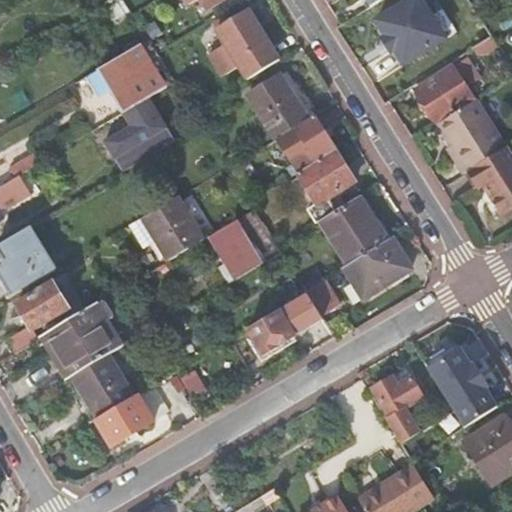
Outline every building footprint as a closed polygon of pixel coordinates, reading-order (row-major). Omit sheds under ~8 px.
[(200,0),(206,9),(220,0),(200,0)] [(361,0),(367,8),(373,5),(380,0),(361,0)] [(391,52),(401,68),(446,41),(421,0),(401,0),(370,20),(381,37),(377,43),(385,55),(391,52)] [(469,0),(444,0),(474,47),(492,35),(476,9),(471,3),(469,0)] [(236,59),(248,80),(280,61),(249,10),(217,29),(228,47),(222,51),(230,63),(236,59)] [(157,51),(148,37),(107,62),(98,67),(108,83),(108,84),(125,111),(150,96),(155,93),(165,87),(166,86),(157,70),(165,65),(157,51)] [(416,89),(438,123),(456,112),(447,97),(454,93),(451,89),(462,82),(453,66),(416,89)] [(98,67),(85,75),(95,91),(108,84),(108,83),(98,67)] [(281,75),(309,119),(315,115),(288,71),(281,75)] [(249,96),(276,139),(278,138),(309,119),(281,75),(249,96)] [(181,135),(155,93),(150,96),(125,111),(133,124),(111,137),(129,166),(181,135)] [(456,112),(438,123),(447,136),(452,145),(447,148),(463,174),(469,170),(506,147),(476,99),(456,112)] [(309,119),(278,138),(299,172),(335,149),(336,149),(315,115),(309,119)] [(511,156),(506,147),(469,170),(480,187),(484,185),(502,215),(511,208),(511,156)] [(299,172),(296,174),(316,205),(308,210),(316,223),(320,220),(345,205),(337,192),(355,181),(335,149),(299,172)] [(10,166),(16,176),(21,173),(39,162),(40,162),(35,152),(10,166)] [(16,176),(0,185),(0,205),(10,204),(31,191),(21,173),(16,176)] [(296,174),(288,179),(308,210),(316,205),(296,174)] [(176,196),(142,217),(168,260),(202,240),(176,196)] [(345,205),(320,220),(347,265),(387,240),(359,196),(345,205)] [(233,278),(265,264),(243,217),(211,232),(233,278)] [(29,227),(0,244),(0,251),(5,260),(0,262),(0,276),(10,293),(5,296),(7,299),(55,270),(29,227)] [(347,265),(344,267),(363,299),(411,269),(391,238),(387,240),(347,265)] [(307,292),(323,317),(341,305),(325,279),(307,292)] [(3,341),(11,354),(37,338),(32,330),(69,307),(54,282),(17,305),(29,325),(3,341)] [(323,317),(307,292),(294,301),(310,326),(323,317)] [(97,303),(42,336),(67,378),(71,376),(109,353),(123,345),(97,303)] [(281,309),(249,328),(265,354),(296,335),(281,309)] [(465,342),(428,366),(467,427),(504,403),(465,342)] [(109,353),(71,376),(96,419),(135,396),(109,353)] [(404,408),(422,398),(411,378),(397,386),(392,377),(373,389),(389,417),(386,419),(402,444),(418,434),(419,433),(404,408)] [(135,396),(96,419),(112,445),(154,420),(153,419),(169,410),(155,384),(135,396)] [(511,426),(506,417),(465,442),(492,485),(511,471),(511,426)] [(413,462),(429,452),(418,434),(402,444),(413,462)] [(367,511),(406,511),(434,496),(413,462),(387,479),(389,482),(359,499),(367,511)] [(357,496),(359,499),(389,482),(387,479),(357,496)] [(314,511),(346,511),(338,498),(314,511)]
